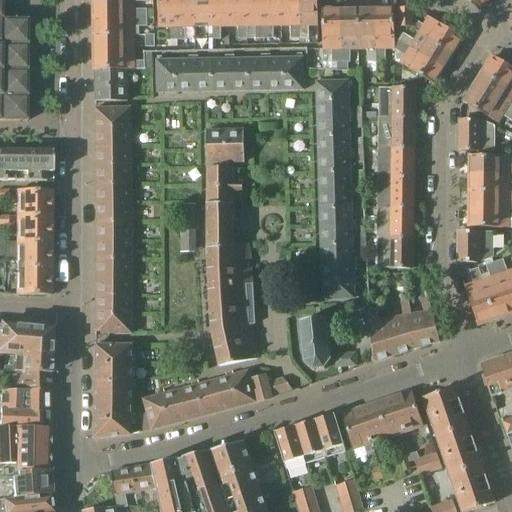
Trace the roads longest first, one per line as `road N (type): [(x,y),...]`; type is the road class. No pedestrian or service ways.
road 1 (residential): [(460,357),(252,427),(72,465)]
road 2 (residential): [(460,357),(441,263),(441,106),(485,30)]
road 3 (residential): [(71,312),(74,0)]
road 4 (residential): [(72,465),(71,312)]
road 5 (residential): [(511,496),(460,357)]
